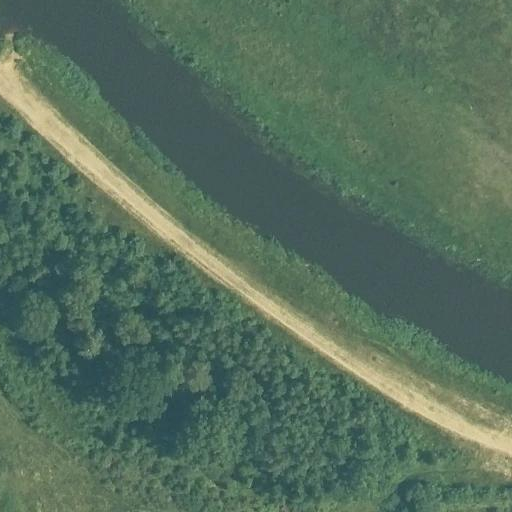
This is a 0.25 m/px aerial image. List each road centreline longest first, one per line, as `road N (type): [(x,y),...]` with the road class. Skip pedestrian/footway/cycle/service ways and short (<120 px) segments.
road 1 (track): [(0,77),(114,188),(276,314),(400,393),(511,445)]
road 2 (track): [(511,461),(395,502)]
